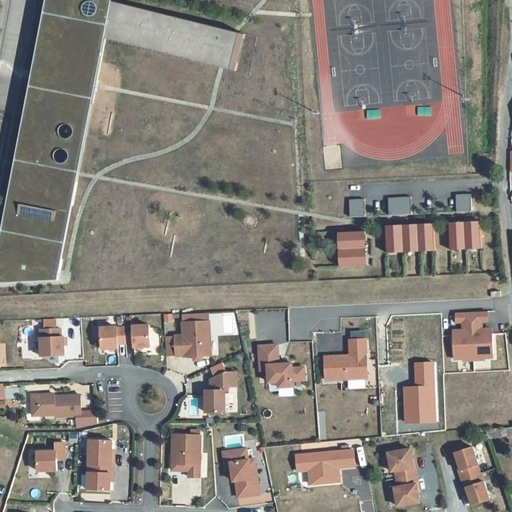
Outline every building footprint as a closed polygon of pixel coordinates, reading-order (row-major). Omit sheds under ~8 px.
[(45,0),(41,21),(105,33),(218,62),(224,64),(236,67),(245,30),(236,28),(227,26),(128,0),(45,0)] [(105,33),(41,21),(27,89),(53,94),(40,158),(14,153),(12,162),(37,168),(75,176),(76,173),(94,85),(105,33)] [(27,89),(14,153),(40,158),(53,94),(27,89)] [(0,219),(0,276),(22,275),(55,274),(75,176),(37,168),(12,162),(0,219)] [(455,193),(455,210),(470,210),(470,192),(455,193)] [(387,194),(387,212),(410,211),(409,194),(387,194)] [(348,195),(348,213),(364,212),(363,195),(348,195)] [(447,220),(448,248),(479,247),(479,219),(447,220)] [(383,222),(384,249),(432,248),(432,221),(383,222)] [(336,227),(337,262),(364,261),(363,227),(336,227)] [(205,317),(209,317),(209,307),(182,308),(183,318),(205,317)] [(454,333),(455,356),(495,355),(494,331),(483,331),(483,327),(483,318),(489,318),(489,308),(458,310),(458,319),(465,319),(465,328),(465,332),(454,333)] [(42,325),(55,324),(55,313),(42,314),(42,325)] [(175,331),(176,347),(184,347),(184,351),(184,352),(194,352),(201,351),(211,351),(211,337),(205,337),(205,317),(183,318),(183,331),(175,331)] [(125,323),(125,339),(133,339),(134,343),(150,342),(149,321),(133,321),(133,323),(125,323)] [(100,323),(101,344),(118,344),(117,339),(125,339),(125,323),(117,324),(116,322),(100,323)] [(40,352),(63,351),(62,332),(60,332),(59,324),(55,324),(42,325),(38,325),(40,352)] [(176,347),(175,331),(165,332),(166,352),(176,351),(176,347)] [(328,377),(369,375),(367,336),(351,337),(352,352),(326,354),(328,377)] [(261,366),(269,366),(269,378),(280,378),(280,383),(294,382),(294,377),(306,376),(305,363),(293,364),(293,359),(287,360),(280,360),(280,357),(279,341),(260,342),(261,366)] [(415,364),(416,387),(404,388),(406,422),(435,421),(433,363),(415,364)] [(206,386),(206,408),(225,408),(226,386),(229,386),(229,382),(238,383),(238,368),(228,368),(211,375),(211,386),(206,386)] [(36,390),(38,411),(54,410),(54,412),(76,411),(80,411),(80,407),(79,390),(53,392),(50,392),(50,389),(36,390)] [(80,411),(76,411),(77,423),(97,419),(96,406),(80,407),(80,411)] [(494,428),(497,438),(510,435),(507,425),(494,428)] [(488,429),(492,439),(497,438),(494,428),(488,429)] [(188,466),(188,472),(199,472),(200,430),(172,430),(171,459),(188,460),(188,466)] [(89,435),(87,484),(109,485),(109,476),(110,469),(112,469),(113,453),(110,453),(110,445),(111,436),(89,435)] [(57,465),(56,453),(65,453),(65,437),(56,437),(56,445),(37,446),(37,465),(57,465)] [(223,448),(224,459),(231,458),(232,465),(233,476),(235,476),(238,492),(259,490),(257,473),(252,474),(249,456),(248,456),(246,445),(223,448)] [(475,446),(457,451),(462,469),(460,469),(465,487),(467,486),(472,504),(490,499),(485,481),(484,481),(480,465),(475,446)] [(414,447),(392,450),(394,469),(398,468),(400,484),(396,485),(399,504),(421,501),(419,482),(421,482),(419,465),(417,466),(414,447)] [(300,468),(311,467),(311,474),(326,473),(326,480),(341,479),(340,465),(357,464),(356,448),(298,452),(300,468)] [(326,473),(311,474),(312,481),(326,480),(326,473)]
